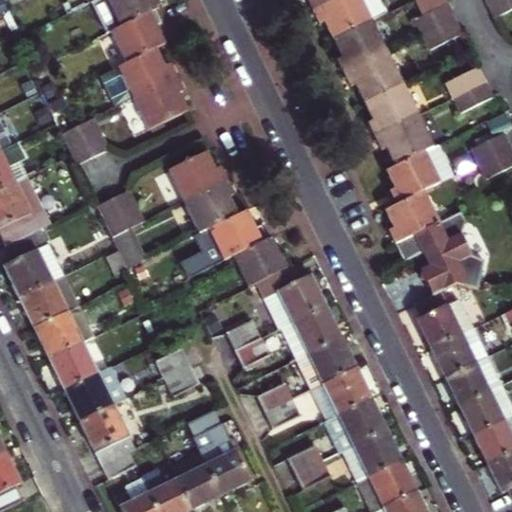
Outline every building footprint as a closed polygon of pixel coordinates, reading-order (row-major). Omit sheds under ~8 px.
[(95,0),(68,0),(59,5),(64,16),(95,0)] [(96,0),(95,0),(89,4),(104,34),(110,31),(154,9),(157,7),(153,0),(96,0)] [(306,0),(313,13),(338,0),(306,0)] [(319,25),(324,23),(328,31),(332,41),(370,23),(358,0),(338,0),(313,13),(319,25)] [(422,16),(416,19),(424,36),(456,20),(445,0),(416,0),(414,1),(422,16)] [(511,13),(511,0),(495,0),(487,4),(495,21),(511,13)] [(156,24),(160,22),(154,9),(110,31),(125,61),(155,46),(165,42),(160,33),(156,24)] [(424,36),(432,50),(463,35),(456,20),(424,36)] [(385,55),(370,23),(332,41),(337,51),(341,59),(336,61),(343,75),(385,55)] [(125,61),(98,75),(113,106),(132,97),(176,76),(169,62),(164,64),(160,56),(155,46),(125,61)] [(349,87),(354,85),(358,93),(363,104),(400,85),(385,55),(343,75),(349,87)] [(479,67),(448,82),(455,98),(488,82),(479,67)] [(182,89),(176,76),(132,97),(147,129),(186,110),(182,103),(177,91),(182,89)] [(50,79),(38,85),(45,99),(57,92),(50,79)] [(495,97),(488,82),(455,98),(462,114),(495,97)] [(374,138),(416,118),(400,85),(363,104),(367,112),(371,121),(367,124),(374,138)] [(62,96),(47,103),(52,112),(67,105),(62,96)] [(43,105),(32,110),(40,126),(50,121),(43,105)] [(476,147),(483,162),(511,147),(511,137),(509,131),(511,129),(511,116),(510,113),(490,122),(498,137),(476,147)] [(91,117),(76,124),(91,155),(106,148),(91,117)] [(394,167),(431,148),(416,118),(374,138),(380,152),(385,149),(389,158),(394,167)] [(0,147),(11,143),(0,120),(0,147)] [(91,155),(76,124),(59,132),(74,164),(91,155)] [(11,143),(0,147),(0,186),(26,174),(19,160),(25,157),(16,140),(11,143)] [(396,205),(421,193),(453,177),(437,145),(431,148),(394,167),(385,171),(390,182),(394,189),(389,192),(396,205)] [(511,167),(511,147),(483,162),(491,178),(511,167)] [(205,149),(165,169),(180,200),(225,178),(218,165),(213,168),(209,159),(206,151),(205,149)] [(26,174),(0,186),(0,235),(3,242),(40,224),(50,219),(26,174)] [(206,227),(235,213),(232,205),(227,194),(232,192),(225,178),(180,200),(195,232),(206,227)] [(140,219),(126,190),(110,197),(125,227),(128,225),(140,219)] [(392,227),(386,230),(392,243),(413,233),(435,222),(421,193),(396,205),(384,211),(388,220),(392,227)] [(110,197),(93,205),(115,248),(123,266),(135,260),(143,257),(128,225),(125,227),(110,197)] [(258,222),(253,224),(249,217),(245,209),(235,213),(206,227),(220,257),(229,253),(265,236),(258,222)] [(426,283),(434,298),(454,288),(474,292),(479,259),(466,255),(457,236),(461,219),(457,211),(435,222),(413,233),(421,251),(420,252),(423,259),(426,265),(419,268),(420,271),(418,276),(424,277),(426,283)] [(7,276),(16,295),(51,278),(36,248),(48,241),(40,224),(3,242),(11,259),(1,265),(7,276)] [(420,252),(421,251),(413,233),(392,243),(401,261),(420,252)] [(273,245),(268,234),(265,236),(229,253),(244,284),(253,280),(287,263),(281,248),(276,251),(273,245)] [(51,278),(64,272),(48,241),(36,248),(51,278)] [(115,248),(102,254),(111,273),(124,267),(123,266),(115,248)] [(135,260),(123,266),(124,267),(129,278),(140,273),(135,260)] [(287,263),(253,280),(255,284),(290,267),(287,263)] [(307,277),(297,282),(290,267),(255,284),(277,327),(320,306),(314,293),(307,277)] [(24,311),(32,327),(79,304),(64,272),(51,278),(16,295),(24,311)] [(128,285),(119,289),(127,306),(136,301),(128,285)] [(421,319),(418,321),(427,340),(433,352),(478,329),(462,298),(446,306),(441,297),(416,309),(421,319)] [(40,343),(47,357),(82,340),(94,335),(79,304),(32,327),(40,343)] [(320,306),(277,327),(292,357),(335,336),(328,322),(320,306)] [(202,321),(210,337),(221,331),(214,315),(202,321)] [(224,330),(226,335),(245,326),(243,321),(224,330)] [(245,326),(226,335),(233,348),(258,336),(252,323),(245,326)] [(492,356),(478,329),(433,352),(439,365),(446,379),(492,356)] [(241,365),(267,353),(258,336),(233,348),(241,365)] [(292,357),(308,389),(351,369),(344,354),(335,336),(292,357)] [(54,371),(62,388),(97,371),(82,340),(47,357),(54,371)] [(179,345),(153,358),(162,377),(188,364),(179,345)] [(507,386),(492,356),(446,379),(453,394),(461,408),(482,398),(507,386)] [(197,382),(188,364),(162,377),(171,394),(197,382)] [(112,400),(122,395),(107,367),(97,371),(112,400)] [(308,389),(322,419),(365,398),(359,385),(351,369),(308,389)] [(69,402),(77,417),(112,400),(97,371),(62,388),(69,402)] [(256,397),(263,411),(289,398),(282,384),(256,397)] [(482,398),(461,408),(468,422),(474,436),(511,417),(511,394),(507,386),(482,398)] [(269,423),(295,411),(289,398),(263,411),(269,423)] [(337,448),(380,428),(373,414),(365,398),(322,419),(337,448)] [(100,465),(127,452),(135,447),(112,400),(77,417),(89,442),(100,465)] [(183,424),(197,453),(203,465),(218,495),(231,489),(247,481),(212,410),(183,424)] [(489,466),(511,454),(511,417),(474,436),(483,452),(489,466)] [(353,481),(395,460),(388,445),(380,428),(337,448),(353,481)] [(312,445),(286,457),(293,470),(319,457),(312,445)] [(14,471),(4,451),(0,452),(0,509),(22,499),(14,483),(19,480),(14,471)] [(133,465),(127,452),(100,465),(106,477),(133,465)] [(167,468),(188,510),(204,502),(218,495),(197,453),(167,468)] [(511,503),(511,454),(489,466),(497,481),(502,492),(506,490),(511,503)] [(299,484),(325,472),(319,457),(293,470),(299,484)] [(395,460),(353,481),(368,511),(372,511),(412,493),(405,479),(395,460)] [(147,493),(156,511),(184,511),(188,510),(167,468),(141,481),(147,493)] [(141,481),(119,492),(125,504),(147,493),(141,481)] [(117,508),(118,511),(156,511),(147,493),(125,504),(117,508)] [(412,493),(372,511),(420,511),(419,508),(412,493)]
